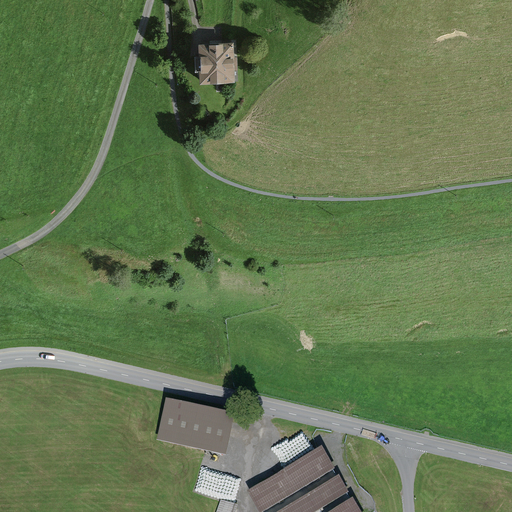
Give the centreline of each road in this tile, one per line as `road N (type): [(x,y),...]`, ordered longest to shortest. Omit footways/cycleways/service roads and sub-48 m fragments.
road 1 (tertiary): [(407,439),(82,364),(0,361)]
road 2 (residential): [(0,254),(48,228),(90,179),(149,0)]
